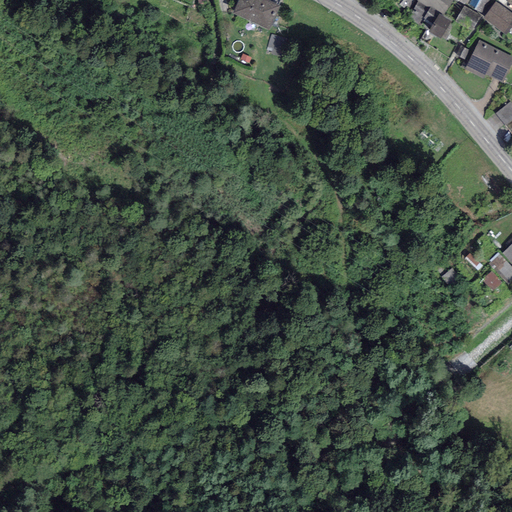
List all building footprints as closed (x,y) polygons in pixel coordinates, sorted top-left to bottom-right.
[(267,0),(238,0),(232,13),(269,31),(281,7),(267,0)] [(440,13),(419,0),(418,0),(408,17),(420,25),(424,19),(432,24),(439,14),(440,13)] [(453,0),(419,0),(440,13),(443,15),(453,0)] [(475,9),(479,0),(471,0),(468,6),(475,9)] [(479,0),(475,9),(482,13),(488,0),(479,0)] [(483,18),(506,34),(506,35),(511,28),(511,13),(495,2),(483,18)] [(464,6),(455,22),(471,31),(480,15),(464,6)] [(456,24),(439,14),(432,24),(428,32),(441,39),(442,37),(446,40),(456,24)] [(511,58),(511,57),(479,41),(466,66),(483,75),(486,70),(502,79),(511,58)] [(511,105),(510,102),(496,113),(511,133),(511,105)] [(511,243),(503,252),(511,261),(511,243)] [(511,280),(511,267),(499,253),(489,263),(509,283),(511,280)] [(462,283),(452,268),(441,276),(451,291),(462,283)]
